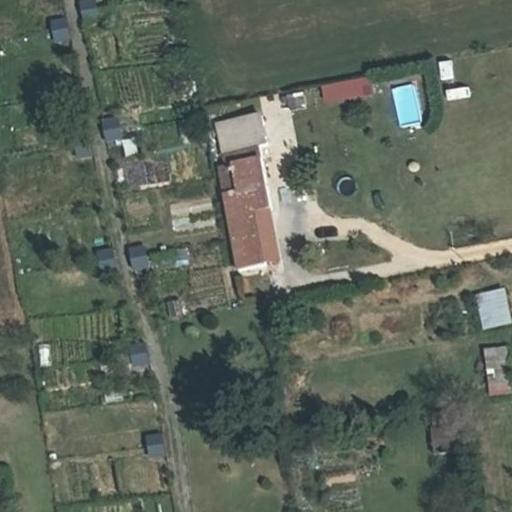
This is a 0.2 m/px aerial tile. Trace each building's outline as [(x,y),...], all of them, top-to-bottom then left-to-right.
[(86,24),(102,21),(98,0),(90,0),(82,2),(86,24)] [(59,45),(75,40),(68,18),(52,23),(59,45)] [(328,103),(379,94),(375,75),(325,84),(328,103)] [(401,123),(422,119),(415,84),(394,88),(401,123)] [(306,90),(288,94),(292,112),(310,108),(306,90)] [(218,169),(227,213),(266,204),(256,149),(263,148),(260,129),(235,134),(234,145),(220,148),(224,169),(218,169)] [(266,204),(227,213),(237,273),(262,269),(252,215),(267,212),(266,204)] [(150,247),(132,249),(134,272),(153,270),(150,247)] [(98,253),(104,274),(121,269),(115,249),(98,253)] [(511,307),(510,289),(479,294),(484,330),(511,326),(511,307)] [(133,345),(135,368),(151,366),(149,344),(133,345)] [(511,391),(511,378),(510,347),(487,349),(490,393),(511,391)] [(436,427),(436,456),(460,456),(460,427),(436,427)] [(165,433),(149,436),(152,459),(169,457),(165,433)]
